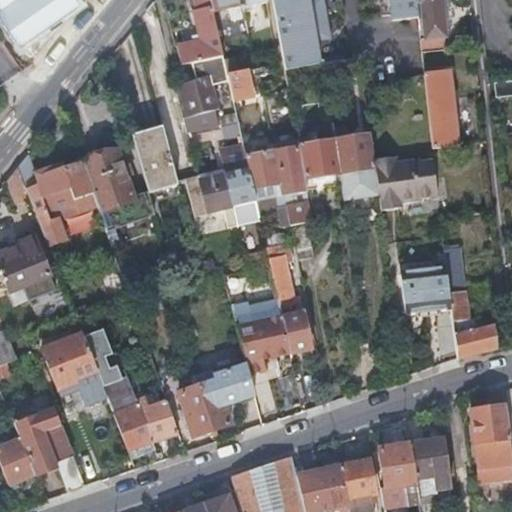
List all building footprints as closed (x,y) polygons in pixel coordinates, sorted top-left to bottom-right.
[(0,0),(0,22),(19,49),(83,4),(81,0),(0,0)] [(177,67),(192,63),(221,56),(211,12),(208,0),(191,0),(194,7),(192,7),(199,40),(172,46),(177,67)] [(208,0),(211,12),(236,7),(234,0),(208,0)] [(234,0),(236,7),(237,9),(242,8),(265,4),(263,0),(234,0)] [(270,0),(282,60),(284,71),(317,65),(306,0),(270,0)] [(315,0),(325,65),(359,60),(350,0),(315,0)] [(389,0),(392,21),(416,19),(415,6),(414,0),(389,0)] [(414,0),(415,6),(421,6),(425,39),(439,37),(443,37),(438,0),(414,0)] [(386,22),(393,79),(422,76),(420,51),(419,40),(416,19),(392,21),(386,22)] [(439,37),(425,39),(419,40),(420,51),(440,49),(439,37)] [(185,116),(181,117),(185,132),(214,126),(209,109),(213,109),(208,86),(226,81),(222,63),(221,56),(192,63),(197,82),(178,87),(185,116)] [(222,63),(226,81),(231,102),(239,101),(258,97),(257,91),(250,92),(247,78),(252,76),(251,71),(236,74),(233,60),(222,63)] [(359,60),(325,65),(327,76),(360,72),(359,60)] [(511,78),(492,81),(493,96),(511,93),(511,78)] [(449,100),(450,100),(448,83),(428,86),(432,127),(451,124),(449,100)] [(387,92),(368,95),(373,126),(391,124),(387,92)] [(231,102),(238,133),(245,131),(239,101),(231,102)] [(303,178),(336,173),(332,142),(329,125),(314,128),(317,144),(298,147),(303,178)] [(129,135),(146,192),(175,183),(160,126),(129,135)] [(332,142),(336,173),(343,171),(353,170),(355,179),(375,175),(369,135),(332,142)] [(398,136),(372,139),(380,200),(401,197),(397,168),(402,167),(398,136)] [(243,156),(240,144),(215,150),(219,169),(196,175),(196,177),(206,214),(224,209),(225,216),(232,214),(230,206),(253,201),(243,156)] [(289,225),(306,222),(311,221),(308,206),(303,178),(298,147),(271,152),(279,197),(254,202),(257,215),(277,210),(280,227),(289,225)] [(80,163),(96,206),(99,214),(104,228),(138,216),(132,201),(132,199),(124,177),(115,151),(80,163)] [(253,201),(254,202),(279,197),(271,152),(243,156),(253,201)] [(28,199),(46,248),(65,241),(58,220),(96,206),(80,163),(65,169),(62,164),(34,174),(26,154),(16,168),(24,189),(28,199)] [(16,168),(5,180),(15,204),(28,199),(24,189),(16,168)] [(353,170),(343,171),(344,181),(355,179),(353,170)] [(206,214),(196,177),(183,180),(193,217),(206,214)] [(146,195),(148,200),(178,191),(175,183),(146,192),(146,195)] [(480,191),(435,197),(437,217),(483,211),(480,191)] [(112,226),(113,228),(152,215),(148,200),(146,195),(132,199),(132,201),(138,216),(112,226)] [(230,206),(232,214),(235,226),(258,221),(257,215),(254,202),(253,201),(230,206)] [(308,206),(311,221),(324,218),(321,204),(308,206)] [(417,220),(419,239),(440,236),(437,217),(417,220)] [(292,241),(296,259),(312,256),(306,222),(289,225),(292,241)] [(112,226),(104,229),(111,248),(119,245),(113,228),(112,226)] [(264,247),(283,243),(281,234),(262,238),(264,247)] [(419,239),(415,240),(417,252),(429,250),(441,249),(440,236),(419,239)] [(17,243),(18,248),(0,254),(0,274),(7,292),(29,284),(31,291),(41,288),(38,281),(48,277),(39,255),(42,253),(36,238),(33,240),(32,237),(17,243)] [(275,298),(292,295),(282,250),(288,248),(287,242),(283,243),(264,247),(265,251),(268,265),(270,276),(275,297),(275,298)] [(449,307),(455,360),(496,349),(493,324),(480,327),(479,318),(468,320),(465,296),(464,296),(458,248),(441,251),(443,261),(446,288),(447,299),(449,307)] [(441,249),(429,250),(431,263),(435,262),(443,261),(441,251),(441,249)] [(268,265),(265,251),(242,257),(244,270),(247,270),(268,265)] [(404,313),(449,307),(447,299),(446,288),(443,261),(435,262),(436,268),(398,274),(404,313)] [(217,262),(198,267),(200,273),(219,267),(217,262)] [(135,271),(121,276),(128,296),(142,291),(135,271)] [(305,354),(310,353),(298,293),(292,295),(275,298),(288,353),(304,350),(305,354)] [(262,358),(288,353),(275,298),(275,297),(254,302),(256,311),(246,314),(256,360),(257,364),(264,369),(262,358)] [(264,370),(264,369),(257,364),(256,360),(246,314),(256,311),(254,302),(247,303),(247,301),(229,305),(245,365),(247,374),(264,370)] [(2,331),(0,332),(0,365),(3,364),(14,360),(2,331)] [(90,362),(80,335),(68,340),(66,334),(59,337),(61,342),(39,351),(61,405),(78,398),(87,421),(109,411),(102,391),(90,362)] [(289,358),(305,354),(304,350),(288,353),(289,358)] [(385,356),(389,382),(403,377),(400,354),(385,356)] [(90,362),(102,391),(110,389),(111,392),(117,390),(114,382),(120,380),(115,368),(107,370),(102,357),(90,362)] [(194,387),(176,393),(179,400),(191,437),(229,425),(223,406),(252,396),(247,374),(245,365),(212,376),(213,380),(194,387)] [(213,380),(212,376),(210,371),(191,378),(194,387),(213,380)] [(109,411),(111,414),(137,405),(126,377),(120,380),(114,382),(117,390),(111,392),(110,389),(102,391),(109,411)] [(489,407),(468,410),(478,476),(511,471),(501,389),(487,392),(489,407)] [(163,398),(164,401),(165,405),(179,400),(176,393),(163,398)] [(151,442),(151,443),(176,435),(165,405),(164,401),(141,409),(151,442)] [(111,414),(125,452),(151,442),(141,409),(139,410),(137,405),(111,414)] [(33,476),(33,477),(56,468),(54,464),(42,433),(58,427),(52,413),(34,420),(13,427),(18,440),(19,441),(33,475),(33,476)] [(70,458),(58,427),(42,433),(54,464),(70,458)] [(408,445),(414,479),(433,476),(436,489),(448,486),(442,439),(408,445)] [(0,446),(0,466),(8,485),(33,475),(19,441),(18,440),(0,446)] [(125,452),(128,459),(153,450),(151,443),(151,442),(125,452)] [(407,504),(416,503),(413,484),(415,484),(414,479),(408,445),(377,449),(384,489),(404,485),(407,504)] [(342,460),(339,466),(348,511),(364,511),(363,507),(371,505),(369,495),(374,494),(367,460),(358,462),(353,457),(342,460)] [(56,468),(66,493),(82,488),(70,458),(54,464),(56,468)] [(303,511),(295,477),(293,469),(291,458),(230,479),(239,511),(303,511)] [(348,511),(339,466),(316,472),(325,511),(331,509),(331,511),(348,511)] [(302,467),(293,469),(295,477),(303,475),(302,467)] [(511,471),(478,476),(480,490),(511,485),(511,471)] [(295,477),(303,511),(319,511),(325,511),(316,472),(303,475),(295,477)] [(231,511),(227,497),(203,506),(205,511),(231,511)]
